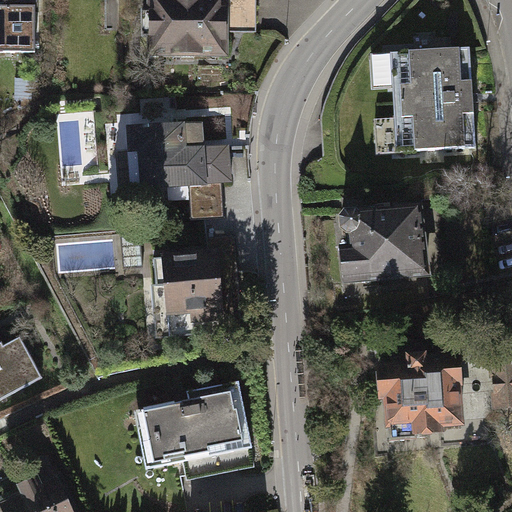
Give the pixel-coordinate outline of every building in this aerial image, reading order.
[(0,0),(0,52),(32,53),(31,0),(0,0)] [(255,36),(253,0),(136,0),(139,62),(223,63),(223,36),(255,36)] [(470,55),(383,57),(386,153),(473,151),(470,55)] [(201,125),(129,130),(130,151),(126,151),(129,189),(188,185),(191,221),(225,219),(222,183),(230,182),(228,147),(203,149),(201,125)] [(430,269),(423,205),(347,212),(351,248),(339,249),(342,278),(430,269)] [(208,256),(154,260),(155,285),(159,287),(160,304),(152,304),(155,339),(179,337),(177,312),(192,311),(193,320),(221,318),(222,336),(240,335),(234,237),(207,238),(208,256)] [(0,398),(40,377),(19,339),(3,348),(1,344),(0,344),(0,398)] [(451,360),(366,366),(372,445),(456,439),(451,360)] [(511,365),(487,367),(490,417),(511,415),(511,365)] [(156,446),(150,447),(154,468),(186,462),(189,475),(253,463),(253,452),(239,382),(210,388),(210,397),(182,403),(180,416),(151,422),(156,446)] [(24,495),(3,505),(6,511),(69,511),(55,482),(40,488),(37,480),(21,488),(24,495)]
